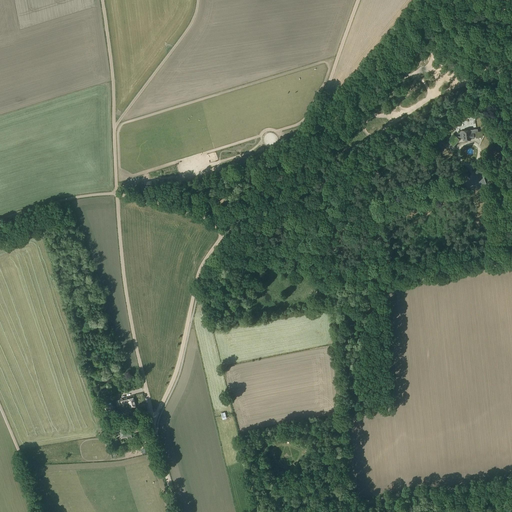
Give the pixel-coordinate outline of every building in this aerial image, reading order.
[(449,137),(447,140),(454,145),(459,139),(463,139),(463,140),(470,139),(474,138),(473,133),(471,134),(470,130),(462,131),(460,131),(460,134),(459,135),(460,136),(456,137),(455,136),(453,140),(449,137)] [(480,177),(483,176),(481,170),(475,172),(477,180),(480,177)] [(251,272),(253,275),(261,270),(259,267),(251,272)] [(126,411),(120,413),(121,415),(131,412),(129,408),(135,406),(133,398),(121,401),(122,404),(125,403),(126,407),(125,407),(126,411)] [(110,403),(102,406),(104,411),(107,410),(107,412),(113,411),(110,403)] [(140,429),(139,423),(132,424),(133,429),(130,430),(129,426),(119,428),(120,428),(122,437),(131,435),(130,432),(136,431),(136,430),(140,429)]
